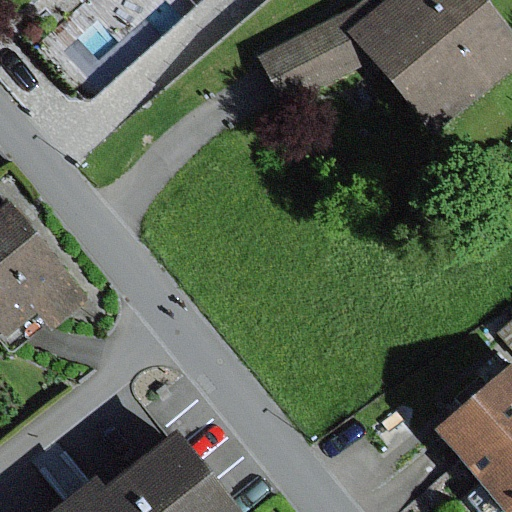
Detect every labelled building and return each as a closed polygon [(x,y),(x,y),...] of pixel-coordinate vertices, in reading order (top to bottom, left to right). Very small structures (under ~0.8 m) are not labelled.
[(16,0),(26,10),(36,0),(60,0),(64,5),(69,0),(16,0)] [(80,0),(97,19),(115,40),(159,0),(80,0)] [(380,0),(364,13),(342,30),(370,66),(426,136),(511,68),(511,45),(475,0),(380,0)] [(283,108),(370,66),(342,30),(364,13),(358,7),(348,15),(255,59),(283,108)] [(4,208),(0,211),(0,342),(0,343),(31,318),(46,336),(84,305),(4,208)] [(511,511),(511,364),(428,440),(445,459),(473,489),(461,500),(471,511),(511,511)] [(54,511),(227,511),(172,441),(98,498),(88,486),(54,511)]
